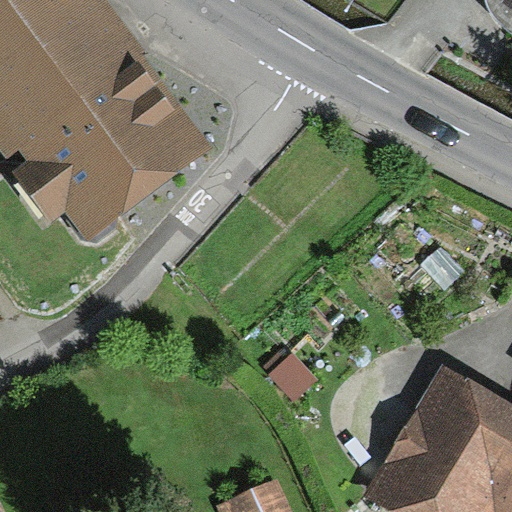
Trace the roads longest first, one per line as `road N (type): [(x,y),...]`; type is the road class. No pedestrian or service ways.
road 1 (residential): [(0,361),(89,318),(151,261),(260,129),(307,46)]
road 2 (tertiary): [(511,157),(307,46)]
